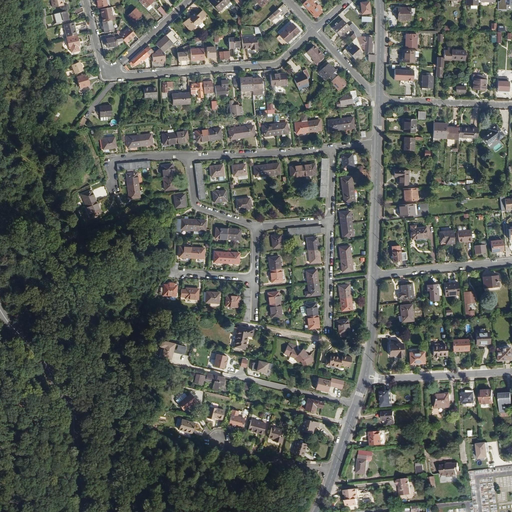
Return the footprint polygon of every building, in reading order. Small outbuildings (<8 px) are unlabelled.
[(154,1),(153,0),(139,0),(149,10),(153,7),(150,4),(154,1)] [(219,11),(230,1),(228,0),(211,0),(210,1),(219,11)] [(242,2),(240,0),(234,0),(242,9),(242,2)] [(316,6),(313,2),(315,0),(306,0),(303,3),(316,17),(321,12),(320,10),(321,8),(318,4),(316,6)] [(222,14),(233,4),(230,1),(219,11),(222,14)] [(371,13),(369,1),(360,2),(361,10),(360,10),(361,14),(371,13)] [(84,11),(82,6),(74,8),(76,14),(84,11)] [(167,13),(160,6),(157,9),(164,16),(167,13)] [(114,16),(112,15),(111,7),(100,9),(103,21),(111,20),(115,19),(114,16)] [(285,13),(280,7),(269,17),(272,21),(277,17),(280,13),(282,16),(285,13)] [(134,22),(142,15),(135,8),(127,15),(134,22)] [(410,8),(398,8),(398,20),(410,20),(410,8)] [(206,14),(202,9),(196,14),(202,20),(205,17),(204,16),(206,14)] [(69,19),(66,10),(54,13),(56,22),(69,19)] [(198,25),(203,21),(202,20),(196,14),(195,12),(189,18),(188,18),(183,22),(190,30),(197,24),(198,25)] [(349,28),(350,27),(349,26),(343,19),(333,28),(341,36),(349,28)] [(113,30),(111,20),(103,21),(102,22),(103,25),(103,29),(104,32),(113,30)] [(76,34),(73,21),(64,24),(67,36),(76,34)] [(289,41),(300,31),(292,22),(281,33),(289,41)] [(359,31),(353,23),(349,26),(350,27),(353,30),(355,32),(357,31),(359,31)] [(88,31),(87,24),(78,26),(79,33),(88,31)] [(126,42),(135,34),(129,27),(120,36),(126,42)] [(178,40),(174,36),(175,34),(172,30),(165,35),(172,43),(173,44),(178,40)] [(219,38),(228,35),(228,31),(215,35),(216,42),(219,42),(219,38)] [(372,43),(372,37),(362,36),(359,31),(357,31),(355,32),(354,32),(356,37),(360,46),(362,46),(362,48),(363,48),(363,49),(364,49),(364,52),(371,52),(371,49),(370,49),(370,43),(372,43)] [(289,41),(281,33),(279,34),(287,43),(289,41)] [(117,45),(115,36),(112,37),(111,34),(104,35),(107,47),(117,45)] [(417,49),(417,35),(406,34),(405,48),(417,49)] [(79,45),(77,35),(66,37),(70,54),(79,52),(78,45),(79,45)] [(163,52),(172,43),(165,35),(156,44),(163,52)] [(239,47),(239,37),(228,38),(229,47),(239,47)] [(257,49),(256,37),(242,38),(243,48),(251,48),(251,49),(257,49)] [(360,46),(356,37),(352,41),(356,44),(348,51),(355,58),(363,52),(360,46)] [(94,52),(91,43),(83,45),(86,54),(94,52)] [(325,56),(322,54),(317,47),(315,45),(307,52),(314,59),(313,60),(316,64),(325,56)] [(153,51),(149,46),(144,49),(149,55),(153,51)] [(204,60),(204,48),(190,48),(191,60),(204,60)] [(143,60),(149,55),(144,49),(131,61),(135,65),(142,59),(143,60)] [(464,60),(465,50),(451,50),(450,60),(464,60)] [(230,58),(229,51),(220,51),(220,59),(230,58)] [(403,51),(402,62),(414,63),(414,57),(418,57),(418,52),(403,51)] [(83,70),(81,67),(83,67),(82,64),(80,64),(79,62),(71,65),(72,67),(71,68),(73,73),(75,72),(75,73),(83,70)] [(335,70),(329,62),(318,71),(325,79),(333,71),(337,75),(339,74),(341,72),(337,69),(335,70)] [(308,81),(306,77),(310,76),(307,68),(303,69),(304,74),(294,79),(297,86),(308,82),(308,81)] [(395,70),(394,80),(413,81),(414,71),(395,70)] [(89,85),(86,73),(77,76),(80,88),(89,85)] [(287,84),(286,73),(270,74),(271,85),(272,85),(277,84),(278,86),(282,85),(282,84),(287,84)] [(347,83),(339,74),(337,75),(331,81),(339,90),(347,83)] [(252,77),(252,76),(240,77),(240,83),(240,85),(240,90),(253,89),(252,77)] [(263,92),(262,76),(252,77),(253,89),(253,93),(263,92)] [(432,88),(433,77),(427,76),(422,76),(422,88),(432,88)] [(228,92),(227,79),(221,79),(221,84),(215,85),(216,93),(228,92)] [(473,79),(473,89),(486,90),(486,80),(473,79)] [(167,91),(167,86),(172,86),(172,80),(163,81),(163,86),(162,86),(162,91),(167,91)] [(212,91),(212,80),(203,80),(204,92),(212,91)] [(204,100),(202,81),(196,82),(196,84),(194,84),(194,82),(190,83),(191,93),(196,93),(198,94),(198,101),(204,100)] [(508,91),(509,82),(499,82),(499,81),(498,91),(508,91)] [(299,90),(309,85),(308,82),(297,86),(299,90)] [(157,96),(156,85),(143,86),(144,96),(152,95),(153,97),(157,96)] [(362,98),(356,96),(355,90),(350,91),(350,93),(344,94),(339,99),(339,101),(336,102),(337,107),(340,106),(340,105),(355,103),(355,106),(363,106),(363,105),(362,102),(362,98)] [(190,103),(189,91),(172,92),(173,104),(190,103)] [(315,110),(313,97),(309,100),(308,103),(305,104),(307,110),(315,110)] [(242,106),(241,105),(233,105),(233,99),(229,99),(229,107),(230,113),(230,115),(242,114),(242,106)] [(112,115),(111,103),(100,104),(101,119),(107,119),(107,115),(112,115)] [(80,128),(87,118),(82,114),(73,127),(80,128)] [(305,132),(304,121),(303,114),(298,115),(299,122),(292,123),(294,133),(305,132)] [(351,127),(350,117),(337,119),(339,129),(351,127)] [(339,129),(337,119),(325,120),(327,131),(339,129)] [(415,132),(416,119),(405,119),(404,132),(415,132)] [(318,130),(317,120),(304,121),(305,132),(318,130)] [(285,133),(283,122),(271,124),(273,134),(285,133)] [(447,128),(447,124),(434,123),(433,136),(433,138),(438,138),(441,138),(446,139),(447,128)] [(273,134),(271,124),(259,125),(260,136),(273,134)] [(251,135),(250,125),(238,126),(239,137),(251,135)] [(492,132),(483,138),(488,144),(497,138),(498,140),(504,135),(497,125),(490,129),(492,132)] [(239,137),(238,126),(225,128),(227,139),(239,137)] [(218,138),(217,127),(204,129),(206,139),(218,138)] [(459,138),(459,128),(447,128),(446,139),(459,139),(459,138)] [(478,139),(478,129),(459,128),(459,138),(478,139)] [(206,139),(204,129),(192,130),(194,141),(206,139)] [(185,140),(184,130),(171,132),(172,142),(185,140)] [(149,143),(148,132),(135,134),(137,145),(149,143)] [(172,142),(171,132),(165,133),(159,133),(160,144),(172,142)] [(137,145),(135,134),(123,136),(124,147),(137,145)] [(112,146),(111,136),(98,137),(100,148),(112,146)] [(405,138),(404,150),(415,151),(415,139),(405,138)] [(350,166),(349,154),(338,155),(340,168),(350,166)] [(322,197),(325,158),(318,158),(316,197),(322,197)] [(147,167),(146,161),(113,163),(113,170),(147,167)] [(202,198),(198,162),(191,163),(195,199),(202,198)] [(170,175),(169,163),(158,164),(160,177),(170,175)] [(243,174),(241,163),(229,165),(230,175),(243,174)] [(277,173),(276,163),(263,164),(264,175),(277,173)] [(220,175),(219,164),(206,166),(208,176),(220,175)] [(264,175),(263,164),(251,166),(252,176),(264,175)] [(312,174),(311,164),(299,165),(300,176),(312,174)] [(300,176),(299,165),(287,167),(288,177),(300,176)] [(399,177),(399,185),(408,185),(409,171),(395,171),(395,177),(399,177)] [(135,184),(133,172),(123,173),(124,185),(135,184)] [(172,188),(170,175),(160,177),(161,189),(172,188)] [(350,189),(348,176),(338,178),(339,190),(350,189)] [(106,195),(101,183),(78,193),(88,216),(97,212),(92,200),(106,195)] [(136,196),(135,184),(124,185),(125,197),(136,196)] [(417,200),(417,188),(405,189),(405,201),(417,200)] [(351,201),(350,189),(339,190),(341,202),(351,201)] [(223,200),(222,190),(209,192),(211,202),(223,200)] [(182,206),(181,193),(170,194),(172,207),(182,206)] [(511,198),(505,199),(504,196),(500,197),(501,210),(502,211),(510,210),(510,209),(511,208),(511,198)] [(247,208),(246,198),(233,199),(234,210),(247,208)] [(415,215),(414,204),(399,205),(399,217),(415,215)] [(348,224),(347,211),(336,213),(338,225),(348,224)] [(194,230),(195,220),(189,220),(185,219),(183,219),(183,222),(177,221),(176,231),(182,232),(182,230),(194,230)] [(207,231),(207,221),(195,220),(194,230),(195,230),(205,231),(207,231)] [(350,236),(348,224),(338,225),(339,237),(350,236)] [(317,233),(317,227),(317,226),(284,228),(284,235),(317,233)] [(411,226),(412,240),(416,239),(417,241),(427,240),(427,238),(428,238),(426,228),(417,228),(416,226),(411,226)] [(229,240),(230,229),(217,228),(217,239),(229,240)] [(241,240),(242,230),(230,229),(229,240),(241,240)] [(455,244),(453,231),(440,232),(441,242),(446,242),(446,245),(455,244)] [(472,242),(471,231),(458,232),(459,242),(464,242),(464,243),(472,242)] [(279,247),(278,234),(268,235),(269,248),(279,247)] [(315,249),(314,237),(303,238),(305,251),(315,249)] [(491,242),(492,252),(503,251),(502,240),(491,242)] [(475,247),(476,254),(486,253),(485,245),(475,247)] [(348,259),(346,246),(336,247),(337,260),(348,259)] [(193,258),(193,248),(181,247),(180,257),(193,258)] [(205,259),(206,248),(193,248),(193,258),(205,259)] [(317,262),(315,249),(305,251),(306,263),(317,262)] [(402,261),(400,249),(392,250),(393,256),(393,259),(394,262),(402,261)] [(228,263),(229,253),(216,252),(215,262),(228,263)] [(240,264),(241,254),(229,253),(228,263),(240,264)] [(277,268),(275,256),(265,257),(266,270),(277,268)] [(349,271),(348,259),(337,260),(339,272),(349,271)] [(176,277),(180,263),(173,261),(169,276),(176,277)] [(278,281),(277,268),(266,270),(268,282),(278,281)] [(314,282),(313,270),(302,271),(304,284),(314,282)] [(483,277),(484,288),(499,287),(498,276),(483,277)] [(316,294),(314,282),(304,284),(306,296),(316,294)] [(445,283),(446,297),(459,295),(458,282),(445,283)] [(177,296),(178,285),(176,285),(176,284),(175,283),(171,283),(169,284),(169,285),(165,285),(165,288),(162,288),(161,293),(165,293),(165,296),(171,296),(171,299),(172,300),(176,300),(176,296),(177,296)] [(347,298),(345,285),(335,286),(337,299),(347,298)] [(399,293),(399,299),(402,299),(403,299),(414,298),(413,285),(402,286),(402,293),(399,293)] [(439,296),(438,285),(427,286),(428,291),(430,291),(431,301),(439,301),(439,296)] [(199,300),(200,289),(187,288),(188,290),(183,290),(182,297),(187,297),(187,299),(199,300)] [(276,304),(275,291),(264,293),(266,305),(276,304)] [(219,304),(220,293),(208,292),(207,303),(219,304)] [(475,303),(474,293),(465,294),(466,300),(465,301),(466,319),(470,318),(474,318),(474,311),(469,311),(468,304),(475,303)] [(239,307),(240,297),(227,296),(227,307),(239,307)] [(348,310),(347,298),(337,299),(338,311),(348,310)] [(314,315),(312,303),(302,304),(303,317),(314,315)] [(278,316),(276,304),(266,305),(267,317),(278,316)] [(414,321),(412,305),(401,306),(402,316),(402,322),(414,321)] [(315,327),(314,315),(303,317),(305,329),(315,327)] [(345,332),(343,320),(333,321),(334,333),(336,333),(336,337),(343,336),(342,332),(345,332)] [(247,336),(248,329),(234,327),(230,347),(240,348),(243,335),(247,336)] [(477,333),(477,345),(490,344),(489,333),(477,333)] [(454,340),(454,352),(469,351),(468,340),(454,340)] [(174,344),(159,341),(157,346),(160,347),(159,350),(159,349),(157,357),(162,358),(162,357),(169,359),(171,352),(170,352),(170,349),(172,350),(174,344)] [(309,361),(307,355),(304,355),(299,349),(296,352),(290,350),(292,346),(284,343),(280,353),(290,358),(293,362),(297,361),(298,366),(309,361)] [(390,345),(390,356),(397,356),(397,358),(404,358),(403,344),(390,345)] [(447,356),(447,346),(440,346),(435,346),(434,346),(434,356),(447,356)] [(497,349),(498,361),(511,360),(510,348),(497,349)] [(424,352),(410,353),(411,364),(425,364),(424,352)] [(221,369),(225,357),(215,354),(212,366),(221,369)] [(346,365),(348,357),(337,356),(337,357),(331,356),(327,355),(326,359),(323,358),(322,363),(325,363),(325,365),(336,367),(336,365),(341,366),(341,364),(346,365)] [(271,370),(272,364),(259,361),(258,364),(253,363),(251,371),(261,373),(261,372),(266,373),(267,369),(271,370)] [(171,383),(174,372),(166,369),(163,380),(171,383)] [(221,378),(222,376),(206,372),(205,377),(202,376),(202,374),(195,373),(193,382),(200,384),(201,379),(204,380),(203,381),(208,382),(208,381),(212,382),(211,389),(216,390),(217,386),(220,386),(220,384),(222,385),(223,379),(221,378)] [(341,389),(343,381),(330,378),(330,381),(318,378),(315,390),(327,393),(329,386),(341,389)] [(248,390),(250,383),(243,381),(241,388),(248,390)] [(380,391),(381,407),(393,406),(391,390),(380,391)] [(493,390),(480,391),(481,404),(494,404),(493,390)] [(186,395),(183,391),(179,391),(174,395),(174,399),(177,403),(186,395)] [(193,405),(197,402),(189,392),(186,395),(177,403),(182,409),(190,402),(193,405)] [(450,393),(434,394),(434,409),(451,408),(450,393)] [(474,393),(461,394),(462,404),(475,403),(474,393)] [(511,393),(499,394),(500,413),(506,413),(506,404),(511,404),(511,393)] [(319,409),(320,403),(299,397),(297,405),(303,407),(302,411),(312,413),(313,407),(319,409)] [(219,419),(222,410),(208,406),(204,417),(211,419),(211,417),(219,419)] [(239,427),(241,417),(234,415),(235,410),(229,408),(225,423),(239,427)] [(394,411),(383,412),(383,421),(387,421),(387,425),(395,424),(394,411)] [(309,434),(311,425),(315,426),(316,422),(300,418),(297,431),(309,434)] [(260,433),(263,423),(249,419),(245,430),(253,432),(254,431),(260,433)] [(189,434),(192,423),(179,420),(176,430),(189,434)] [(281,436),(276,435),(278,428),(269,425),(266,437),(270,438),(269,440),(279,443),(281,436)] [(381,432),(370,433),(371,445),(382,445),(381,432)] [(300,452),(303,443),(292,440),(289,453),(298,455),(299,452),(300,452)] [(486,443),(475,444),(477,460),(487,458),(486,443)] [(366,475),(368,456),(359,455),(357,474),(361,474),(366,475)] [(445,465),(440,465),(441,476),(447,476),(447,477),(454,477),(454,475),(457,475),(457,472),(459,472),(458,463),(452,464),(452,463),(447,463),(447,464),(445,464),(445,465)] [(411,494),(409,478),(397,479),(398,486),(399,486),(399,490),(401,490),(401,495),(411,494)] [(359,488),(345,490),(345,494),(348,494),(348,500),(347,500),(347,505),(352,504),(353,505),(357,505),(358,504),(359,504),(359,502),(372,501),(371,492),(359,494),(359,488)]
